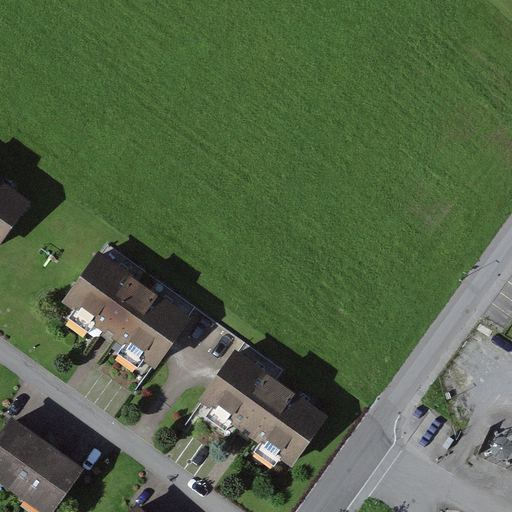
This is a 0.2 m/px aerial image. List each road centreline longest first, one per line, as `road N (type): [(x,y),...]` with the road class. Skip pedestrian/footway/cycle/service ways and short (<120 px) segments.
road 1 (residential): [(511,244),(319,511)]
road 2 (residential): [(0,351),(223,511)]
